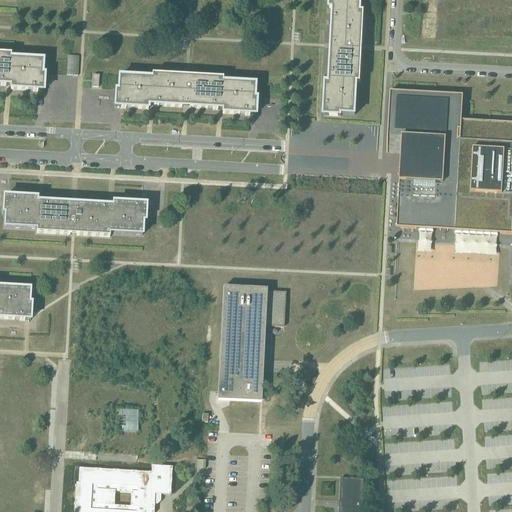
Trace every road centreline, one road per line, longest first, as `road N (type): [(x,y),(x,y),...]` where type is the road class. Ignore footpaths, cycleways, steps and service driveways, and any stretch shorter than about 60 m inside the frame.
road 1 (unknown): [(323,382),(311,330),(344,0)]
road 2 (unknown): [(59,454),(147,454),(219,442)]
